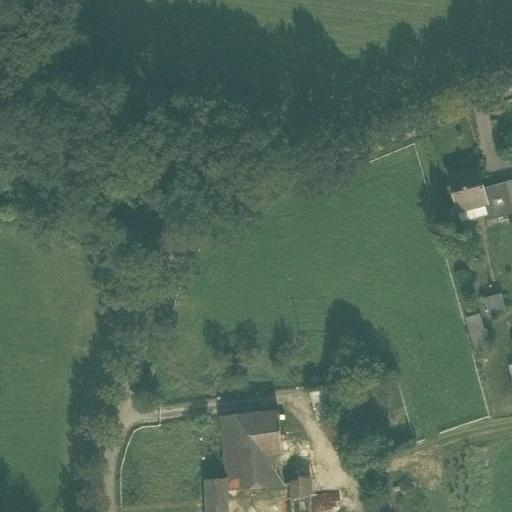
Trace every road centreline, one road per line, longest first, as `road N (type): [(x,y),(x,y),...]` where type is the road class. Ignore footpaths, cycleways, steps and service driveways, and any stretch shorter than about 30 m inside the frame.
road 1 (residential): [(107,511),(120,411),(155,311),(198,231),(228,208),(511,86)]
road 2 (track): [(155,311),(127,298),(0,39)]
road 3 (track): [(511,426),(383,462)]
